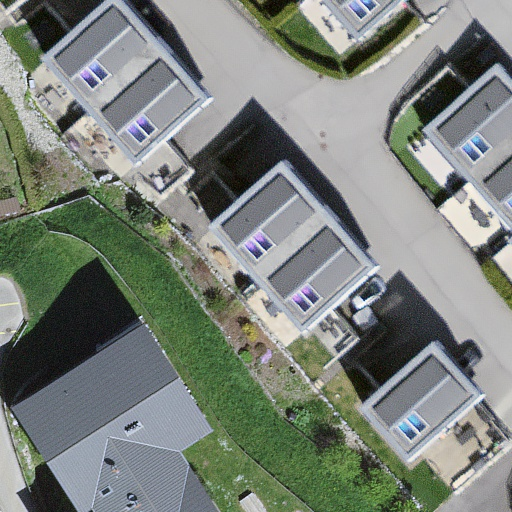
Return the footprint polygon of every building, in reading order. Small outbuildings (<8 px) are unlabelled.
[(145,0),(140,0),(66,64),(160,173),(237,107),(145,0)] [(327,0),(369,49),(427,0),(327,0)] [(511,110),(477,74),(409,139),(497,231),(482,246),(511,277),(511,110)] [(308,163),(229,226),(319,338),(398,276),(308,163)] [(181,322),(37,412),(99,511),(246,511),(209,452),(247,428),(181,322)] [(459,351),(384,412),(426,462),(501,400),(459,351)]
